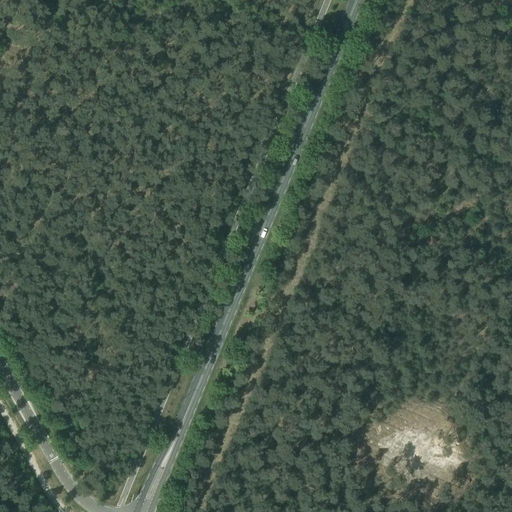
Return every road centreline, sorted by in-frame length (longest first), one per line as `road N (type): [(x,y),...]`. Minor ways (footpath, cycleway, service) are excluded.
road 1 (primary): [(176,436),(355,0)]
road 2 (tertiary): [(102,511),(76,494),(0,363)]
